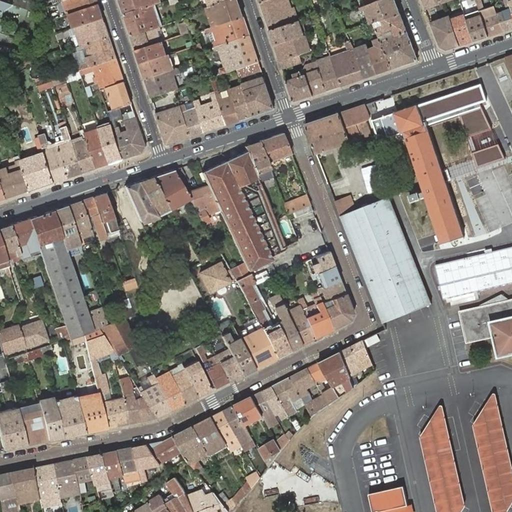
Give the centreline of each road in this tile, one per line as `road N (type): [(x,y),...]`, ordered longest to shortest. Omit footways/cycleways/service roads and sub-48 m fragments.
road 1 (residential): [(0,463),(160,426),(362,320),(288,117)]
road 2 (tertiary): [(0,215),(164,159)]
road 3 (residential): [(110,0),(164,159)]
road 4 (tertiary): [(288,117),(436,67)]
road 5 (tertiary): [(164,159),(288,117)]
road 6 (residential): [(288,117),(247,0)]
